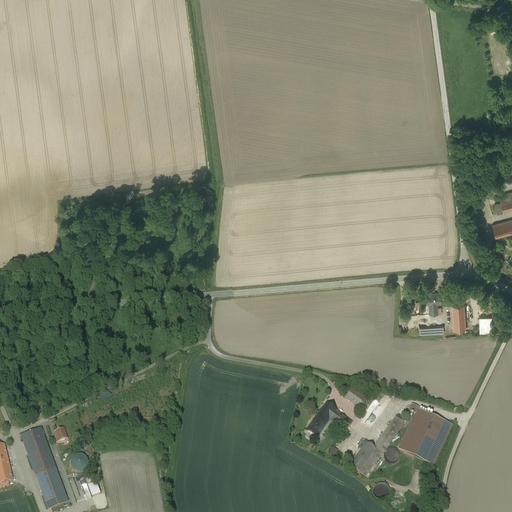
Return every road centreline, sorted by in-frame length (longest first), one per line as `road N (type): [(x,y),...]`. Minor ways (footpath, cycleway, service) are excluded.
road 1 (tertiary): [(0,314),(465,274)]
road 2 (unclassified): [(465,274),(431,0)]
road 3 (track): [(208,339),(13,435)]
road 4 (track): [(438,511),(448,456),(511,325)]
